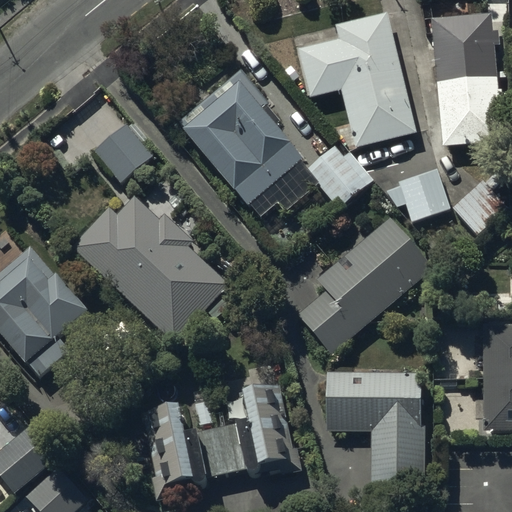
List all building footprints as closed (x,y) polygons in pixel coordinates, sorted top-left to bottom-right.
[(386,17),(337,30),(341,43),(298,54),(311,101),(341,93),(357,153),(418,137),(386,17)] [(493,21),(431,25),(442,154),(502,149),(499,111),(505,111),(504,95),(499,95),(495,51),(501,50),(499,31),(494,32),(493,21)] [(238,91),(183,135),(249,210),(301,165),(238,91)] [(126,128),(94,154),(122,188),(153,161),(126,128)] [(342,146),(306,174),(339,214),(374,184),(342,146)] [(405,193),(390,198),(400,214),(410,211),(415,227),(452,216),(441,178),(404,189),(405,193)] [(109,213),(71,250),(174,348),(176,345),(183,352),(197,337),(190,331),(206,315),(212,320),(225,306),(220,301),(230,291),(188,251),(192,247),(164,220),(159,225),(134,201),(117,220),(109,213)] [(434,272),(388,222),(317,284),(327,295),(298,320),(332,359),(434,272)] [(29,250),(0,273),(0,339),(25,369),(28,367),(40,381),(70,356),(59,342),(88,318),(55,279),(53,280),(29,250)] [(511,328),(484,327),(484,437),(511,436),(511,328)] [(422,378),(328,376),(328,436),(371,436),(371,491),(426,491),(426,430),(422,430),(422,378)] [(180,412),(143,420),(155,481),(151,481),(156,506),(170,503),(168,492),(193,487),(193,488),(194,488),(194,489),(195,489),(195,490),(196,490),(197,491),(198,491),(199,491),(200,491),(201,491),(202,491),(202,490),(203,490),(204,490),(204,489),(205,489),(206,488),(206,487),(207,487),(207,486),(207,485),(207,484),(246,477),(247,477),(247,478),(248,479),(249,480),(250,480),(251,481),(252,481),(253,481),(254,481),(255,481),(256,480),(257,480),(258,479),(259,478),(259,477),(260,477),(260,476),(260,475),(260,474),(260,473),(273,471),(274,479),(302,476),(300,462),(294,463),(281,391),(243,398),(248,426),(185,437),(180,412)] [(32,432),(0,457),(0,481),(15,500),(59,464),(32,432)] [(59,472),(26,501),(36,511),(81,511),(89,506),(59,472)]
